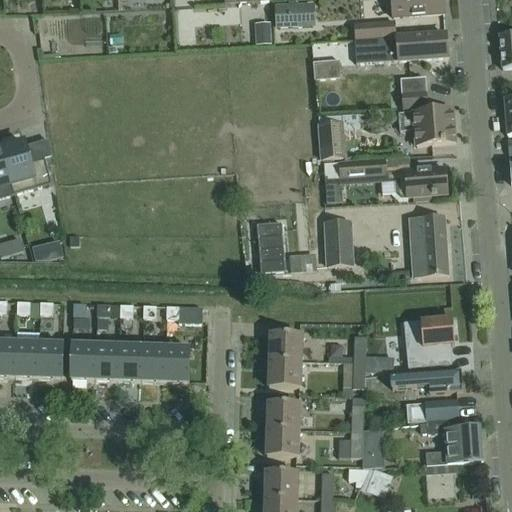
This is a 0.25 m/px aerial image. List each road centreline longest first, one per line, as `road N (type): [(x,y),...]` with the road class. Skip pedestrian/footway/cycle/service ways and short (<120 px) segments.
road 1 (unclassified): [(511,472),(469,0)]
road 2 (residential): [(0,430),(219,437)]
road 3 (residential): [(216,484),(0,478)]
road 4 (residential): [(219,437),(221,309)]
